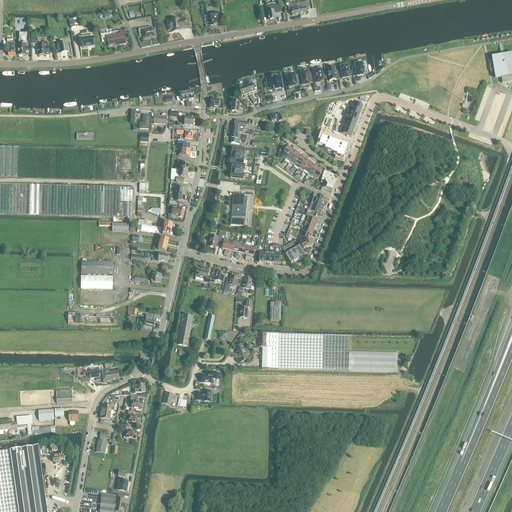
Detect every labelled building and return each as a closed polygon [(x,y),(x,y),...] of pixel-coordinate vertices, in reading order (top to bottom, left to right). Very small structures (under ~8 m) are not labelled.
[(278,2),(267,4),(268,13),(267,13),(269,20),(276,19),(275,14),(279,13),(278,12),(280,12),(278,2)] [(298,4),(298,7),(300,15),(307,13),(307,11),(309,11),(308,8),(310,8),(309,2),(298,4)] [(298,7),(291,8),(288,8),(289,14),(292,14),(292,16),(300,15),(298,7)] [(211,26),(221,24),(219,14),(209,16),(211,26)] [(71,28),(79,26),(77,18),(69,20),(71,28)] [(180,20),(171,22),(171,20),(170,20),(171,24),(169,24),(168,26),(168,28),(170,29),(172,29),(173,33),(178,32),(178,31),(178,30),(189,28),(188,20),(185,21),(185,18),(184,18),(185,21),(180,22),(180,20)] [(151,27),(139,30),(140,37),(144,37),(144,40),(147,40),(147,39),(157,38),(155,30),(152,30),(151,27)] [(106,29),(100,30),(102,42),(108,41),(109,46),(118,45),(118,46),(125,45),(123,31),(107,34),(106,29)] [(18,37),(18,56),(19,56),(20,57),(21,57),(22,56),(26,56),(26,54),(29,54),(29,47),(29,34),(21,34),(21,37),(18,37)] [(94,46),(93,38),(93,35),(78,37),(79,44),(82,44),(82,48),(94,46)] [(38,45),(38,56),(39,56),(40,57),(42,57),(43,56),(46,56),(46,55),(49,54),(49,47),(49,45),(49,44),(48,43),(47,43),(46,42),(45,42),(44,42),(44,43),(43,43),(42,44),(42,45),(38,45)] [(67,44),(57,45),(58,51),(60,50),(61,54),(68,52),(67,44)] [(511,55),(492,59),(492,60),(488,61),(490,72),(494,71),(495,79),(497,79),(500,78),(501,78),(502,83),(502,84),(505,83),(511,82),(511,55)] [(357,76),(357,77),(359,76),(362,76),(364,75),(363,71),(365,70),(364,66),(362,66),(362,63),(355,64),(355,67),(352,68),(354,76),(357,76)] [(348,79),(348,78),(350,78),(349,75),(350,75),(350,71),(349,71),(348,65),(340,67),(341,73),(338,73),(339,79),(342,79),(344,79),(344,80),(348,79)] [(334,68),(327,70),(329,81),(336,80),(338,80),(339,80),(337,71),(335,71),(334,68)] [(321,70),(314,71),(316,84),(320,83),(320,82),(323,81),(323,79),(326,79),(325,73),(322,73),(321,70)] [(308,72),(300,74),(302,86),(310,85),(309,81),(312,81),(311,73),(308,73),(308,72)] [(295,75),(287,76),(289,87),(294,86),(295,91),(296,93),(300,93),(300,90),(298,75),(295,76),(295,75)] [(272,79),(266,80),(267,89),(268,89),(269,91),(274,90),(274,92),(275,92),(282,91),(282,90),(283,90),(281,76),(271,78),(272,79)] [(251,82),(245,85),(249,96),(251,95),(253,94),(252,93),(255,92),(254,89),(257,88),(253,84),(252,84),(251,82)] [(244,96),(244,97),(249,96),(245,85),(238,87),(239,89),(238,89),(238,94),(240,93),(242,97),(244,96)] [(186,101),(187,106),(188,106),(188,105),(189,105),(189,103),(188,101),(187,92),(181,94),(182,101),(186,101)] [(210,108),(217,109),(216,115),(219,115),(220,109),(218,109),(219,100),(211,100),(210,108)] [(239,102),(232,102),(231,112),(235,112),(235,113),(240,113),(241,108),(239,108),(239,102)] [(354,104),(352,109),(361,112),(363,107),(360,106),(361,103),(356,102),(355,104),(354,104)] [(350,108),(348,114),(350,115),(359,118),(361,112),(352,109),(350,108)] [(275,115),(270,116),(272,122),(278,120),(278,122),(281,121),(282,121),(280,115),(280,114),(275,115)] [(149,130),(150,115),(143,115),(143,123),(140,123),(139,130),(149,130)] [(154,124),(167,124),(167,117),(154,116),(154,124)] [(184,125),(193,126),(194,119),(185,118),(185,122),(183,122),(182,125),(184,125)] [(346,118),(344,124),(346,125),(355,128),(357,122),(348,119),(346,118)] [(233,131),(232,134),(237,135),(238,132),(241,133),(243,133),(244,126),(247,126),(247,122),(234,121),(233,126),(232,126),(231,129),(233,131)] [(342,128),(340,134),(351,138),(353,132),(345,129),(342,128)] [(149,134),(141,134),(141,136),(140,142),(148,142),(149,136),(149,134)] [(322,135),(319,145),(325,147),(324,149),(331,151),(330,152),(337,154),(336,157),(343,160),(348,145),(341,142),(335,140),(328,138),(322,135)] [(279,152),(282,154),(287,157),(292,150),(284,144),(279,151),(279,152)] [(0,176),(17,177),(18,147),(0,146),(0,176)] [(232,149),(232,154),(232,156),(243,157),(243,155),(244,155),(244,150),(232,149)] [(297,153),(292,150),(287,157),(285,159),(290,163),(297,153)] [(294,166),(301,156),(297,153),(290,163),(294,166)] [(231,158),(231,163),(232,163),(232,165),(243,166),(243,160),(243,159),(243,157),(232,156),(232,158),(231,158)] [(294,166),(298,169),(305,159),(301,156),(294,166)] [(304,170),(310,162),(305,159),(298,169),(303,172),(304,170)] [(304,170),(309,173),(314,166),(310,162),(304,170)] [(232,165),(232,169),(232,171),(243,173),(243,170),(243,171),(244,166),(243,166),(232,165)] [(312,178),(313,176),(319,169),(314,166),(309,173),(307,175),(312,178)] [(323,172),(319,169),(313,176),(318,180),(323,172)] [(231,174),(231,179),(243,180),(243,175),(243,173),(232,171),(232,174),(231,174)] [(329,190),(330,190),(332,191),(337,178),(324,173),(321,181),(324,182),(325,181),(327,185),(325,185),(324,188),(325,189),(327,189),(329,190)] [(378,511),(389,487),(413,432),(439,368),(466,301),(496,224),(511,178),(511,208),(505,228),(475,305),(472,315),(469,321),(448,372),(421,437),(403,481),(397,493),(389,511),(390,511),(399,493),(404,482),(422,438),(450,373),(470,321),(473,315),(477,305),(506,229),(511,212),(511,174),(494,224),(465,301),(438,368),(412,432),(388,487),(376,511),(378,511)] [(0,183),(0,213),(38,215),(132,217),(133,192),(133,187),(30,185),(0,183)] [(230,225),(248,227),(249,223),(249,219),(249,216),(249,215),(250,212),(250,211),(251,196),(252,196),(245,195),(244,195),(244,198),(240,197),(240,195),(234,194),(233,206),(232,206),(231,214),(232,214),(231,225),(230,225)] [(313,197),(314,198),(311,204),(324,209),(325,206),(323,206),(325,202),(322,201),(323,197),(314,194),(313,197)] [(323,212),(324,209),(311,204),(309,211),(308,210),(306,214),(308,214),(315,217),(316,214),(320,215),(321,211),(323,212)] [(179,208),(178,209),(172,208),(170,215),(178,217),(183,219),(185,210),(179,208)] [(314,220),(315,217),(308,214),(307,217),(306,216),(304,222),(314,226),(315,223),(317,223),(318,221),(314,220)] [(113,224),(113,223),(99,222),(99,226),(112,227),(112,232),(128,232),(128,224),(113,224)] [(313,228),(314,226),(304,222),(302,227),(314,231),(315,229),(313,228)] [(303,229),(302,232),(312,236),(310,235),(311,233),(313,233),(314,231),(302,227),(301,228),(303,229)] [(221,242),(223,231),(220,230),(219,232),(218,237),(211,235),(208,247),(216,248),(217,241),(221,242)] [(227,232),(223,231),(221,242),(224,242),(222,249),(225,250),(224,255),(226,255),(230,242),(227,241),(228,239),(225,238),(227,232)] [(300,238),(302,238),(312,242),(313,240),(311,239),(312,236),(302,232),(300,238)] [(311,244),(312,242),(302,238),(301,240),(299,242),(303,249),(308,247),(309,244),(311,244)] [(230,251),(233,252),(235,243),(234,243),(230,242),(226,255),(229,256),(230,251)] [(245,245),(240,244),(237,258),(239,258),(240,254),(243,254),(245,245)] [(256,246),(256,248),(251,247),(247,260),(250,261),(251,256),(254,257),(254,255),(257,256),(259,247),(256,246)] [(299,246),(295,249),(301,259),(303,258),(302,257),(305,255),(299,246)] [(295,249),(290,252),(296,262),(301,259),(295,249)] [(294,263),(296,262),(290,252),(285,254),(291,263),(294,262),(294,263)] [(169,259),(168,259),(168,255),(159,254),(158,261),(168,263),(168,261),(169,259)] [(69,288),(70,261),(45,261),(44,288),(69,288)] [(39,287),(39,263),(20,262),(20,287),(39,287)] [(112,290),(113,262),(81,262),(81,289),(112,290)] [(205,279),(205,282),(210,284),(211,278),(207,277),(209,272),(197,269),(195,277),(205,279)] [(212,273),(210,282),(214,283),(214,281),(223,283),(225,277),(222,276),(223,273),(217,272),(216,274),(212,273)] [(151,282),(161,284),(162,276),(153,274),(151,282)] [(229,284),(226,283),(224,291),(229,292),(230,285),(236,287),(238,277),(231,275),(229,284)] [(135,276),(134,281),(143,282),(142,284),(145,284),(146,277),(135,276)] [(245,278),(242,288),(239,287),(237,295),(242,296),(244,289),(250,290),(252,280),(245,278)] [(240,307),(240,318),(247,319),(248,308),(251,309),(252,302),(246,301),(246,308),(240,307)] [(270,321),(281,321),(281,303),(271,303),(270,321)] [(136,316),(137,310),(133,309),(128,307),(128,315),(132,315),(136,316)] [(68,314),(68,324),(113,325),(113,318),(100,318),(81,318),(81,314),(68,314)] [(177,345),(188,347),(193,317),(183,315),(177,345)] [(140,325),(153,328),(155,322),(150,321),(150,318),(142,316),(140,325)] [(205,339),(210,340),(215,317),(210,316),(205,339)] [(227,341),(228,332),(220,332),(219,340),(227,341)] [(349,336),(266,334),(265,347),(272,348),(271,369),(348,371),(349,336)] [(243,344),(235,347),(236,347),(238,352),(237,352),(239,358),(240,363),(248,360),(247,355),(249,355),(250,353),(249,351),(247,350),(245,351),(245,350),(243,344)] [(262,347),(262,368),(271,369),(272,348),(265,347),(262,347)] [(99,368),(89,370),(90,379),(94,378),(100,377),(96,378),(96,381),(101,380),(101,381),(103,380),(103,383),(110,382),(109,372),(102,373),(100,373),(99,368)] [(118,371),(109,372),(110,382),(119,381),(118,371)] [(208,376),(202,375),(201,382),(211,383),(211,379),(214,379),(215,373),(208,372),(208,376)] [(144,385),(132,386),(133,394),(145,393),(144,385)] [(198,393),(197,400),(198,400),(203,400),(203,402),(210,402),(211,389),(204,388),(204,393),(198,393)] [(72,390),(56,391),(57,404),(73,403),(72,390)] [(164,399),(163,403),(171,405),(172,400),(174,400),(175,397),(173,397),(173,395),(166,393),(165,399),(164,399)] [(142,403),(137,402),(138,398),(131,397),(130,404),(132,404),(131,408),(141,410),(142,403)] [(100,412),(101,412),(101,413),(111,414),(111,411),(114,410),(115,404),(108,403),(107,407),(102,406),(101,410),(101,409),(100,412)] [(53,410),(39,411),(39,421),(54,420),(53,410)] [(128,411),(127,418),(129,419),(129,422),(139,424),(140,417),(135,416),(135,412),(128,411)] [(78,421),(78,412),(71,412),(71,413),(68,413),(69,421),(78,421)] [(110,418),(111,414),(101,413),(101,414),(100,413),(100,416),(100,419),(105,420),(105,424),(111,425),(112,419),(110,418)] [(23,426),(17,426),(16,423),(11,423),(10,422),(0,422),(0,431),(9,430),(9,431),(17,431),(17,430),(24,430),(24,428),(27,428),(28,436),(32,435),(31,425),(32,425),(31,416),(17,417),(17,426),(27,425),(27,426),(23,426)] [(137,433),(132,432),(132,428),(126,427),(124,434),(127,434),(126,438),(136,439),(137,433)] [(106,442),(99,441),(96,452),(104,454),(106,442)] [(18,511),(47,511),(38,446),(10,450),(18,511)] [(18,511),(10,450),(0,451),(0,511),(18,511)] [(117,481),(116,490),(118,491),(126,492),(128,482),(120,480),(120,481),(117,481)] [(102,494),(101,505),(104,505),(104,504),(110,504),(110,502),(116,502),(117,496),(102,494)] [(116,511),(122,511),(125,500),(123,500),(124,496),(118,495),(117,499),(118,499),(116,511)] [(114,511),(116,502),(110,502),(110,504),(104,504),(104,505),(101,505),(99,511),(114,511)]
